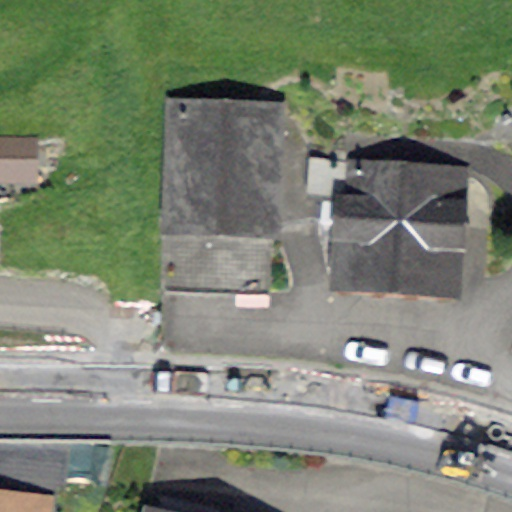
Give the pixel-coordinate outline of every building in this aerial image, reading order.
[(267,287),(273,110),(177,106),(172,217),(164,217),(165,284),(267,287)] [(336,275),(454,283),(463,172),(311,157),(308,195),(322,196),(321,216),(341,217),(336,275)] [(0,159),(0,182),(43,181),(42,158),(0,159)] [(48,511),(52,477),(0,471),(0,511),(48,511)] [(215,511),(217,507),(165,496),(160,511),(215,511)]
